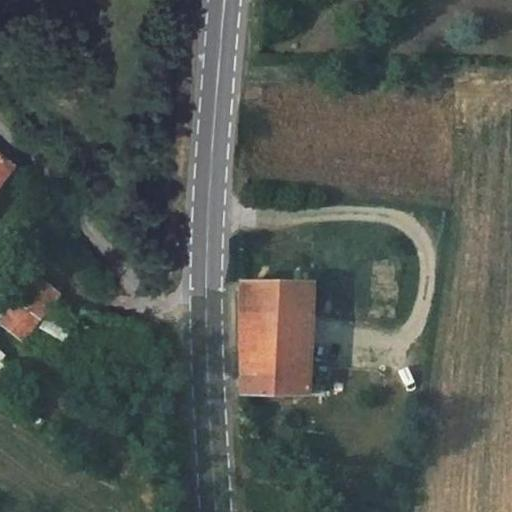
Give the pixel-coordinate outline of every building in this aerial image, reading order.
[(0,180),(10,167),(0,159),(0,180)] [(30,285),(36,276),(23,266),(16,275),(30,285)] [(23,342),(59,294),(36,276),(30,285),(1,324),(23,342)] [(310,331),(311,282),(240,283),(240,394),(294,395),(310,395),(310,373),(310,331)] [(325,302),(325,282),(311,282),(310,331),(322,331),(322,302),(325,302)] [(66,342),(74,328),(48,313),(39,328),(66,342)] [(0,383),(16,364),(0,350),(0,383)] [(322,406),(322,373),(310,373),(310,395),(310,406),(322,406)] [(310,406),(310,395),(294,395),(294,406),(310,406)]
